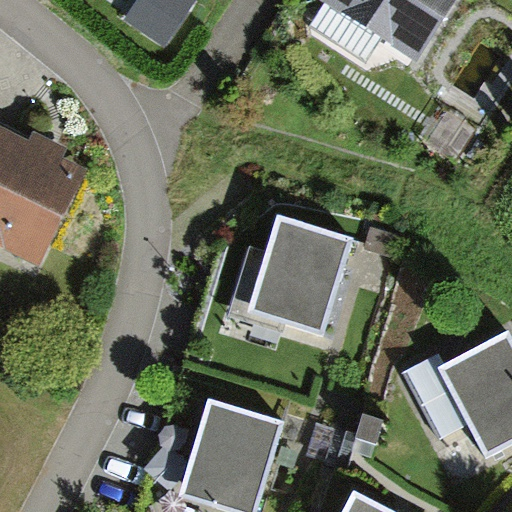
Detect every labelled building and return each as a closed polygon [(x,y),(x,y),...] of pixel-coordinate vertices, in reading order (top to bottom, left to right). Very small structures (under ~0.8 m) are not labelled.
[(192,1),(190,0),(146,0),(133,20),(165,42),(192,1)] [(317,0),(317,1),(419,67),(461,0),(317,0)] [(0,130),(0,250),(42,270),(88,175),(63,163),(69,151),(36,134),(30,145),(0,130)] [(355,248),(279,225),(249,322),(326,345),(355,248)] [(436,367),(401,385),(434,449),(470,430),(488,465),(511,452),(511,343),(511,341),(442,377),(436,367)] [(261,511),(286,431),(209,408),(180,506),(199,511),(261,511)] [(379,511),(354,499),(347,511),(379,511)]
